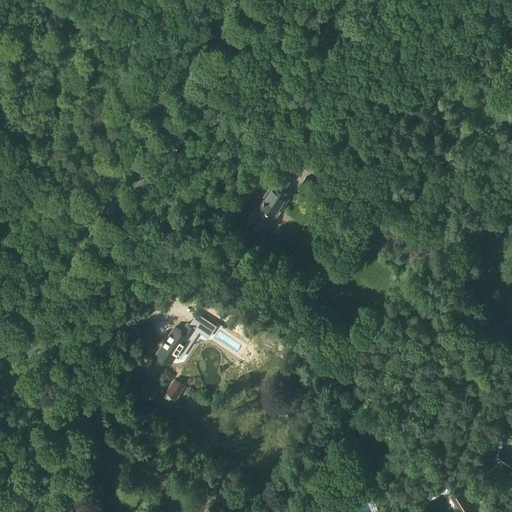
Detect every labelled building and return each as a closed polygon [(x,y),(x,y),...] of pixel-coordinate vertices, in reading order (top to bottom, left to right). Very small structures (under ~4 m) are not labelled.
[(292,159),(310,171),(316,163),(298,150),(292,159)] [(258,206),(251,217),(258,222),(259,223),(260,223),(262,223),(263,224),(264,224),(265,223),(266,223),(268,223),(269,222),(270,221),(270,220),(271,219),(273,216),(287,195),(282,191),(292,177),(284,172),(260,207),(258,206)] [(300,186),(312,194),(318,184),(306,177),(300,186)] [(500,236),(509,226),(501,218),(492,228),(500,236)] [(175,327),(158,353),(171,361),(172,362),(176,355),(188,337),(190,338),(196,329),(189,325),(187,323),(181,332),(175,327)] [(185,385),(175,378),(166,392),(176,399),(185,385)] [(382,400),(389,388),(383,385),(376,396),(382,400)] [(511,435),(511,433),(500,426),(497,431),(509,439),(511,435)] [(511,455),(501,449),(496,458),(511,468),(511,455)] [(439,499),(448,495),(445,487),(436,491),(439,499)] [(473,511),(467,503),(468,502),(459,488),(449,495),(460,511),(473,511)] [(428,506),(439,502),(436,492),(425,496),(428,506)] [(55,511),(63,500),(57,497),(48,511),(55,511)] [(74,511),(78,507),(68,501),(60,511),(74,511)] [(350,511),(373,511),(369,503),(350,511)]
